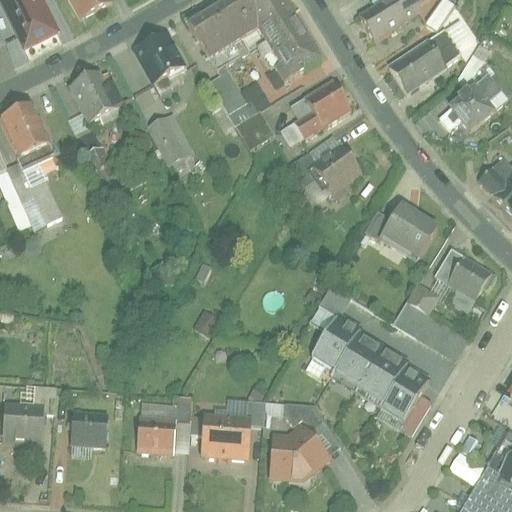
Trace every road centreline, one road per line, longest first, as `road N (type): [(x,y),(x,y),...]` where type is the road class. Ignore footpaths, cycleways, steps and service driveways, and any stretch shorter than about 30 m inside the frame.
road 1 (residential): [(318,0),(419,158),(511,257)]
road 2 (residential): [(404,511),(511,337)]
road 3 (residential): [(0,95),(180,0)]
